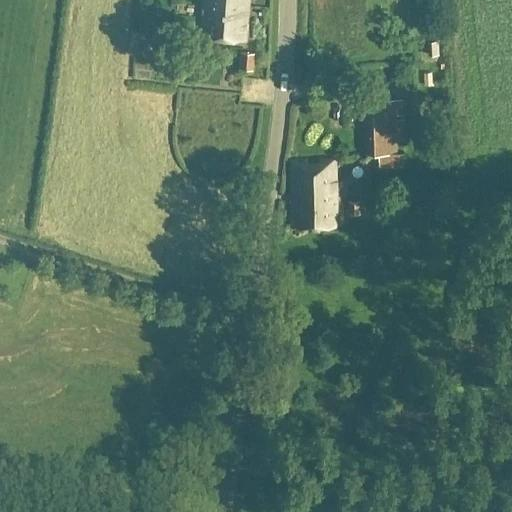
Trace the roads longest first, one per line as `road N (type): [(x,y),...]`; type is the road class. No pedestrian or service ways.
road 1 (unclassified): [(222,511),(286,0)]
road 2 (unclassified): [(201,511),(0,490)]
